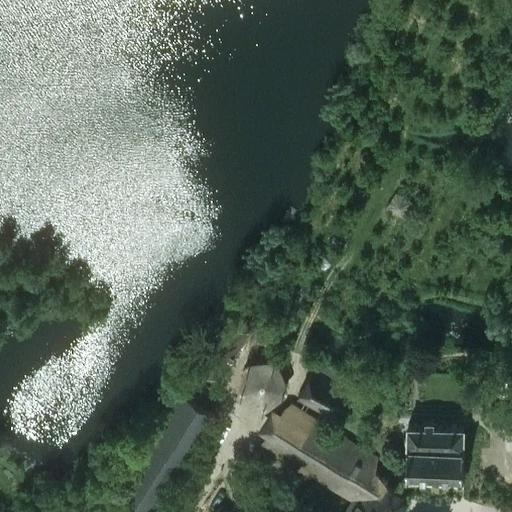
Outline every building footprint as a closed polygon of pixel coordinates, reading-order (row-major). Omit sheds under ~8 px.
[(218,379),(249,333),(228,319),(197,364),(218,379)] [(239,390),(265,410),(289,391),(278,361),(246,362),(239,390)] [(333,415),(350,384),(315,366),(297,397),(333,415)] [(156,509),(216,415),(180,392),(120,486),(156,509)] [(490,426),(504,426),(511,426),(511,401),(509,402),(509,407),(505,407),(491,406),(490,426)] [(399,511),(409,498),(376,475),(376,457),(294,404),(286,408),(260,444),(310,475),(313,471),(355,498),(345,511),(399,511)] [(463,480),(464,425),(435,424),(435,420),(426,419),(426,423),(409,423),(406,477),(463,480)]
